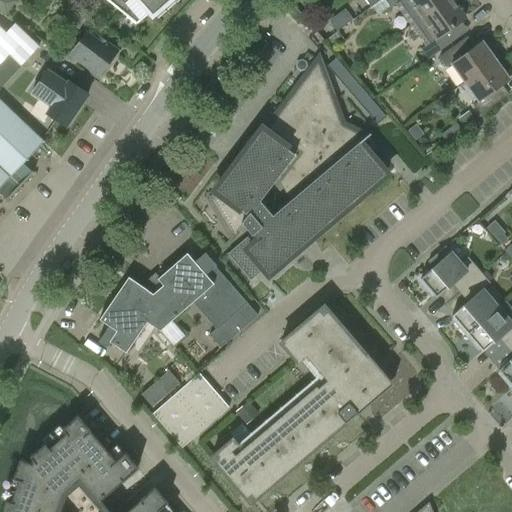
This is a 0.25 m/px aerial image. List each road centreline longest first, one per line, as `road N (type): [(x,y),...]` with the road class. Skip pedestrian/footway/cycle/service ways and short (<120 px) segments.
road 1 (tertiary): [(9,329),(216,30),(246,0)]
road 2 (residential): [(208,511),(96,379),(9,329)]
road 3 (residential): [(375,279),(382,247),(511,142)]
road 4 (residential): [(219,368),(311,287),(375,279)]
road 5 (residential): [(310,511),(446,393)]
road 6 (residential): [(446,393),(438,357),(375,279)]
